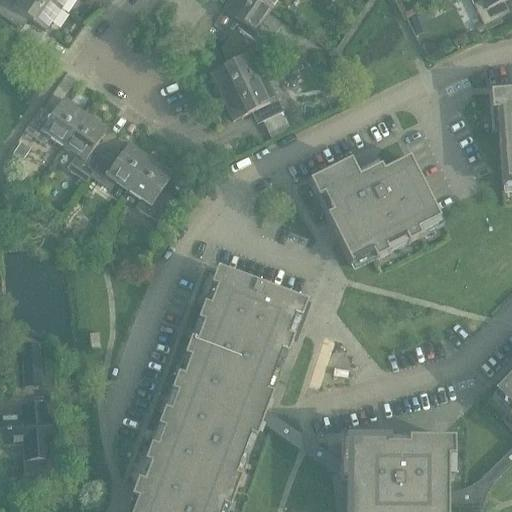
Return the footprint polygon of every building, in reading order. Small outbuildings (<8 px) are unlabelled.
[(22,17),(44,33),(59,10),(44,0),(17,0),(16,0),(5,0),(0,8),(0,17),(14,28),(22,17)] [(44,0),(59,10),(66,0),(44,0)] [(243,28),(233,43),(248,44),(255,49),(268,31),(260,26),(269,13),(249,0),(230,0),(221,13),(243,28)] [(249,0),(269,13),(278,0),(286,5),(289,0),(249,0)] [(468,0),(472,5),(483,27),(503,17),(498,5),(507,0),(468,0)] [(420,16),(409,20),(415,37),(426,33),(420,16)] [(208,75),(220,100),(265,79),(264,77),(255,81),(249,68),(257,64),(252,54),(255,49),(248,44),(233,43),(226,52),(231,63),(208,75)] [(281,113),(271,92),(265,79),(220,100),(232,123),(255,112),(260,124),(281,113)] [(511,93),(488,95),(489,114),(495,114),(501,187),(511,186),(511,93)] [(37,115),(23,134),(43,148),(48,140),(61,149),(84,116),(62,101),(47,122),(37,115)] [(293,114),(284,119),(289,129),(302,123),(298,116),(293,114)] [(74,158),(65,171),(85,184),(102,159),(92,152),(106,132),(84,116),(61,149),(74,158)] [(102,159),(85,184),(89,179),(108,192),(114,185),(127,193),(149,161),(127,145),(112,167),(102,159)] [(149,161),(127,193),(140,203),(135,210),(154,223),(167,204),(157,197),(172,176),(149,161)] [(324,218),(326,222),(349,267),(370,256),(374,263),(387,256),(384,250),(403,240),(406,246),(420,240),(416,233),(438,222),(408,161),(381,174),(376,165),(355,175),(349,163),(307,184),(316,201),(321,198),(330,216),(324,218)] [(142,487),(135,484),(124,511),(220,511),(221,511),(224,511),(227,511),(239,482),(233,480),(248,440),(254,443),(260,427),(265,415),(266,411),(271,399),(264,396),(279,357),(285,359),(305,307),(215,273),(208,290),(215,292),(208,311),(201,308),(195,325),(201,328),(195,346),(188,343),(182,360),(188,363),(181,381),(175,379),(169,396),(175,398),(168,416),(162,414),(155,431),(162,433),(155,451),(149,449),(142,466),(148,468),(142,487)] [(22,390),(39,389),(37,348),(20,349),(22,390)] [(445,494),(445,510),(480,509),(483,501),(487,493),(492,486),(498,479),(511,464),(511,377),(495,395),(511,412),(506,418),(511,423),(511,449),(493,468),(478,483),(470,488),(463,491),(454,493),(451,494),(445,494)] [(0,446),(23,445),(24,464),(46,462),(45,444),(50,444),(49,419),(44,419),(44,407),(21,408),(22,420),(11,421),(11,418),(0,418),(0,446)] [(445,511),(445,510),(445,494),(445,483),(452,483),(452,443),(442,443),(405,443),(405,450),(386,450),(386,443),(339,443),(339,467),(339,482),(339,483),(345,483),(345,511),(445,511)]
